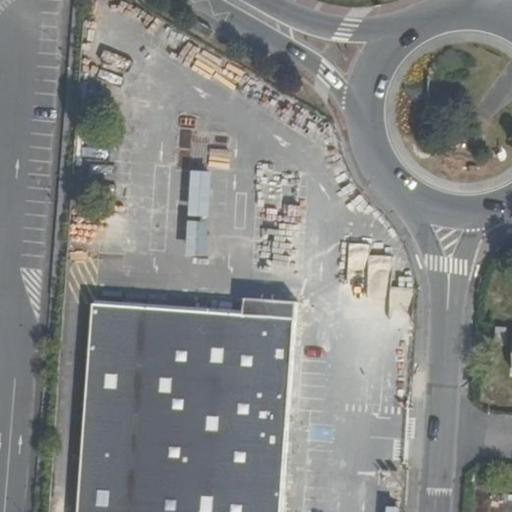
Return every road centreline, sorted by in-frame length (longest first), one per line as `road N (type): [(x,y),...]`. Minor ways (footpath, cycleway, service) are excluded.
road 1 (residential): [(450,212),(432,511)]
road 2 (primary): [(378,63),(366,93),(374,157),(419,203),(450,212)]
road 3 (primary): [(511,27),(454,15),(424,22),(378,63)]
road 4 (primary): [(246,0),(333,53),(378,63)]
